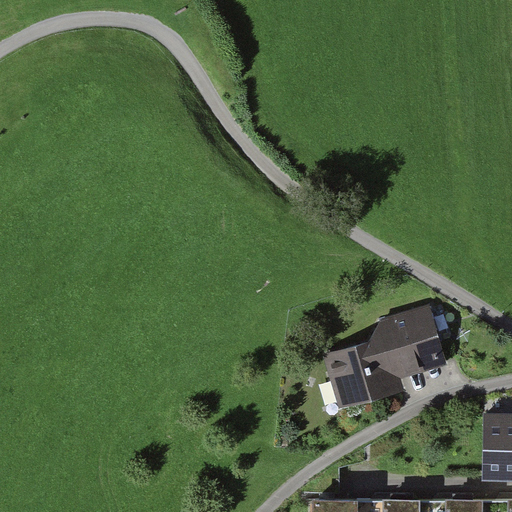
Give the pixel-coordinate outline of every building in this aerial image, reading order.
[(444,363),(431,308),(379,320),(383,337),(334,348),(348,408),(407,395),(402,373),(444,363)] [(511,417),(471,417),(471,479),(511,478),(511,417)] [(407,511),(408,497),(373,498),(372,511),(407,511)] [(469,511),(469,499),(434,499),(433,511),(469,511)] [(511,511),(511,499),(501,499),(501,511),(511,511)] [(344,511),(344,500),(300,501),(300,511),(344,511)]
